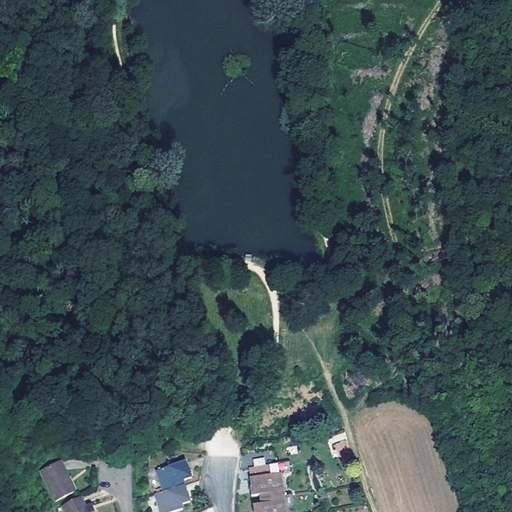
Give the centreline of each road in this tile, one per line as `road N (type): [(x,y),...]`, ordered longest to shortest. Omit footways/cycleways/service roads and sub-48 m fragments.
road 1 (track): [(220,458),(274,310),(257,266),(189,257),(117,57),(116,0)]
road 2 (track): [(257,266),(308,262),(321,243),(315,83),(288,0)]
road 3 (track): [(1,511),(0,297)]
road 4 (track): [(64,126),(30,0)]
